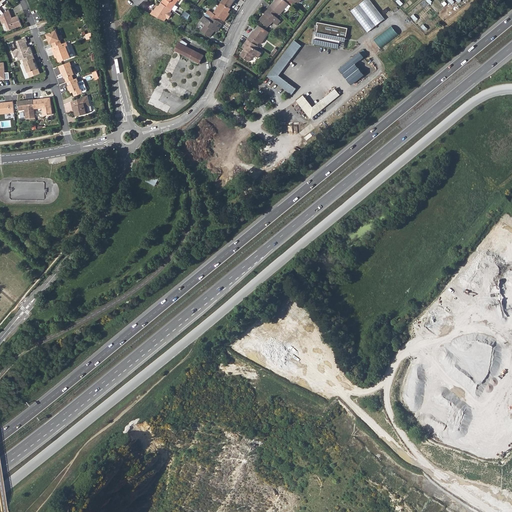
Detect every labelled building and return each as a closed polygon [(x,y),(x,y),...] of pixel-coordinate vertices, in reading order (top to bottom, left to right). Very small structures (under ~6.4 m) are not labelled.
[(162,0),(161,2),(171,9),(172,9),(177,0),(178,0),(179,0),(162,0)] [(273,0),(274,1),(270,6),(276,11),(279,14),(284,8),(286,10),(290,6),(288,4),(286,2),(288,0),(273,0)] [(363,0),(351,10),(367,31),(384,18),(370,0),(363,0)] [(153,9),(150,14),(163,20),(166,17),(166,15),(168,11),(169,11),(171,9),(161,2),(158,6),(158,7),(157,7),(154,10),(153,9)] [(227,12),(229,9),(227,8),(220,2),(212,13),(207,9),(205,12),(210,16),(213,19),(215,20),(217,18),(222,21),(228,14),(227,12)] [(273,14),(276,11),(270,6),(269,5),(265,9),(267,12),(265,14),(260,20),(268,27),(273,21),(277,24),(281,20),(277,17),(273,14)] [(11,16),(9,9),(0,16),(0,18),(2,24),(5,23),(8,30),(22,25),(18,16),(12,18),(11,19),(10,17),(11,16)] [(217,29),(221,25),(215,20),(213,19),(211,22),(207,19),(203,16),(200,20),(204,23),(199,29),(207,36),(212,30),(214,27),(217,29)] [(315,34),(313,41),(338,46),(340,36),(345,37),(347,27),(317,21),(317,24),(318,24),(316,34),(315,34)] [(266,33),(268,31),(257,24),(253,30),(252,30),(247,38),(254,43),(257,44),(258,42),(260,43),(266,33)] [(56,30),(46,34),(47,38),(48,38),(49,40),(48,40),(50,44),(51,43),(53,47),(61,44),(60,40),(62,39),(61,35),(58,36),(56,30)] [(385,30),(374,39),(380,47),(391,38),(385,30)] [(18,57),(19,60),(22,59),(33,55),(30,47),(28,48),(25,43),(27,42),(26,38),(12,43),(14,46),(11,48),(13,53),(15,53),(16,57),(18,57)] [(252,46),(254,43),(247,38),(243,43),(246,45),(244,48),(240,54),(249,60),(253,53),(258,56),(261,51),(256,48),(252,46)] [(292,93),(296,87),(279,74),(301,44),(294,39),(267,75),(292,93)] [(53,47),(51,48),(53,52),(55,51),(60,62),(70,58),(68,53),(70,52),(66,42),(61,44),(53,47)] [(202,55),(178,42),(174,50),(198,63),(202,55)] [(363,48),(357,54),(360,58),(367,53),(363,48)] [(357,54),(351,58),(355,63),(360,58),(357,54)] [(22,59),(30,77),(39,74),(35,63),(33,60),(34,59),(33,55),(22,59)] [(353,82),(364,73),(355,63),(351,58),(340,67),(353,82)] [(173,68),(177,62),(172,59),(168,66),(173,68)] [(0,79),(5,79),(9,79),(9,72),(5,73),(4,62),(0,62),(0,79)] [(63,73),(66,82),(67,82),(73,79),(72,75),(76,74),(74,68),(72,69),(70,62),(58,66),(60,71),(61,70),(63,73)] [(164,74),(170,76),(173,70),(167,67),(164,74)] [(78,82),(76,78),(73,79),(67,82),(70,91),(72,90),(72,92),(74,92),(75,96),(83,93),(79,82),(78,82)] [(303,94),(296,99),(310,117),(339,93),(337,90),(335,88),(312,105),(303,94)] [(76,100),(71,102),(72,107),(74,106),(75,111),(77,116),(89,113),(87,107),(90,106),(87,95),(76,100)] [(40,99),(33,100),(34,109),(42,108),(43,115),(52,114),(50,98),(43,98),(43,100),(42,100),(40,99)] [(24,101),(17,102),(18,111),(25,110),(26,119),(35,118),(34,109),(33,100),(33,99),(24,100),(24,101)] [(13,101),(0,102),(0,114),(14,113),(13,101)] [(159,179),(150,174),(146,181),(155,186),(159,179)]
